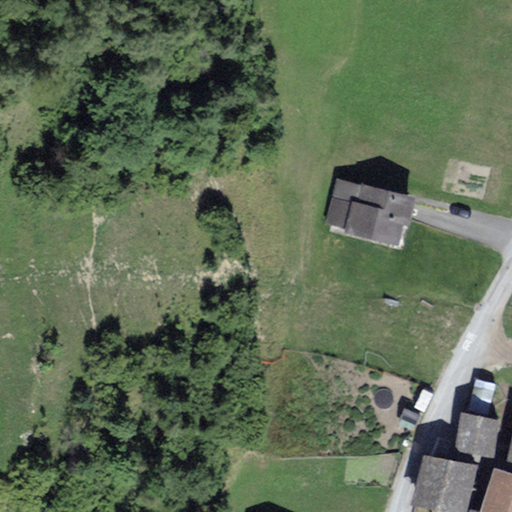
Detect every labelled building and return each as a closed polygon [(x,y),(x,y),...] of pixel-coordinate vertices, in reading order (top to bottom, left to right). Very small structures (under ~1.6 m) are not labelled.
[(341,178),(330,219),(399,237),(409,196),(341,178)] [(472,410),(489,413),(494,382),(477,380),(472,410)] [(498,418),(465,412),(459,443),(492,449),(498,418)] [(474,464),(428,453),(418,496),(464,507),(474,464)] [(511,511),(511,473),(497,469),(484,508),(497,511),(511,511)]
